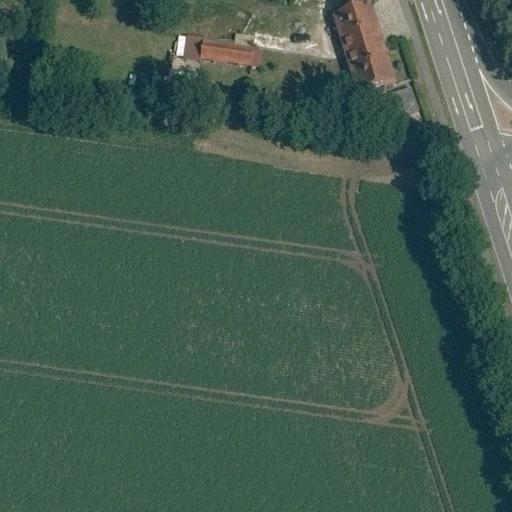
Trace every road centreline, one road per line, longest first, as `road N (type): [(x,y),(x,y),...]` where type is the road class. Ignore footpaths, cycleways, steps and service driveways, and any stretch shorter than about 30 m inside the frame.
road 1 (track): [(0,83),(440,142),(479,140)]
road 2 (secondary): [(485,161),(432,0)]
